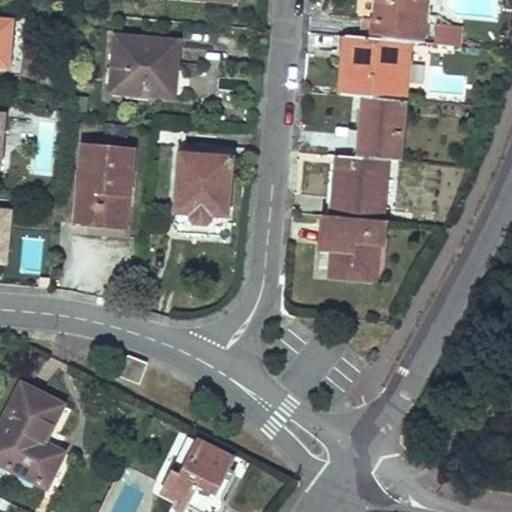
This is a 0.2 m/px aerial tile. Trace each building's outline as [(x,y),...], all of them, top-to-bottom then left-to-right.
[(378,0),(374,19),(373,38),(402,41),(428,43),(433,43),(436,17),(436,15),(425,14),(426,0),(378,0)] [(463,24),(436,17),(433,43),(461,46),(463,24)] [(0,66),(6,67),(10,23),(0,22),(0,66)] [(110,93),(167,98),(170,67),(175,68),(177,42),(115,36),(110,93)] [(363,98),(397,101),(399,79),(402,41),(373,38),(346,36),(341,96),(363,98)] [(425,81),(428,43),(402,41),(399,79),(425,81)] [(218,94),(246,90),(244,74),(216,78),(218,94)] [(386,160),(400,161),(405,101),(397,101),(363,98),(358,158),(386,160)] [(183,145),(184,125),(157,122),(155,143),(183,145)] [(75,224),(124,228),(131,152),(82,148),(75,224)] [(211,223),(213,218),(227,219),(232,158),(178,154),(173,215),(189,217),(189,220),(192,225),(199,227),(206,226),(211,223)] [(338,156),(332,217),(381,221),(386,160),(358,158),(338,156)] [(0,261),(4,262),(8,213),(0,212),(0,261)] [(382,246),(384,221),(381,221),(332,217),(323,216),(320,251),(333,252),(331,277),(374,281),(377,245),(382,246)] [(139,382),(147,364),(128,357),(121,375),(139,382)] [(0,425),(0,463),(45,487),(58,462),(38,452),(43,443),(63,404),(22,383),(0,425)] [(172,472),(179,476),(197,441),(187,436),(169,471),(172,472)] [(162,491),(201,511),(211,511),(213,511),(233,473),(228,471),(234,460),(197,441),(179,476),(172,472),(162,491)] [(38,452),(58,462),(63,453),(43,443),(38,452)] [(145,511),(156,477),(124,467),(110,511),(145,511)]
